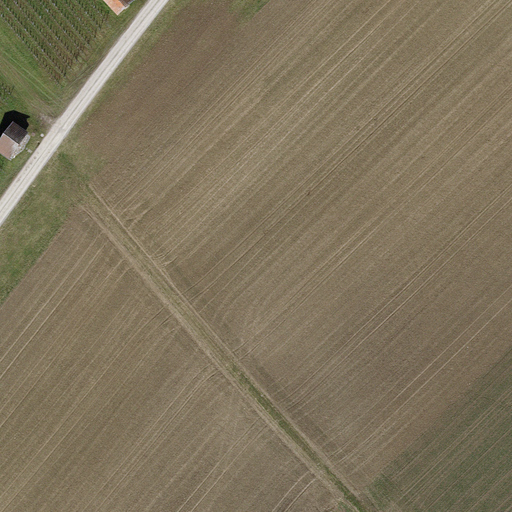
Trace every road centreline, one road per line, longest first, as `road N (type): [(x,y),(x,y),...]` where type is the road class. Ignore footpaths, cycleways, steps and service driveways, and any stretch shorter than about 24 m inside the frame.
road 1 (track): [(53,142),(201,330),(368,511)]
road 2 (track): [(159,0),(0,215)]
